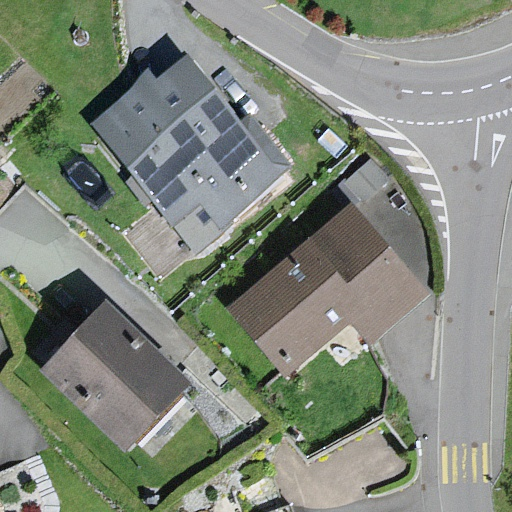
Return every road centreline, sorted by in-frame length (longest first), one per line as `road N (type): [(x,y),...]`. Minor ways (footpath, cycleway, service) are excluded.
road 1 (residential): [(469,511),(465,416),(480,88)]
road 2 (residential): [(231,0),(359,77),(427,92),(480,88)]
